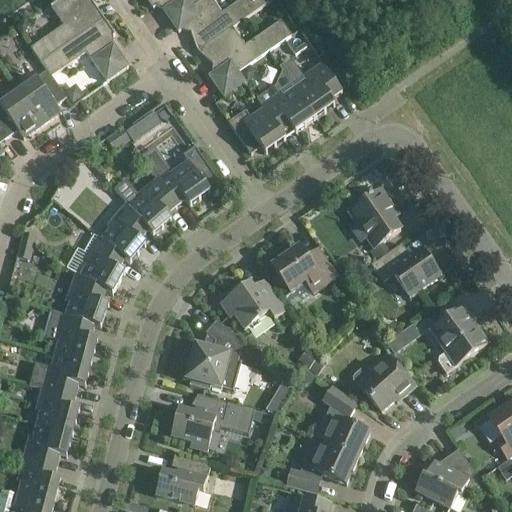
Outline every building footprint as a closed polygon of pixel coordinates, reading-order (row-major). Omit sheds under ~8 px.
[(30,51),(40,66),(104,22),(92,5),(97,1),(96,0),(63,0),(50,9),(63,28),(30,51)] [(144,0),(153,11),(159,7),(171,24),(205,0),(144,0)] [(205,0),(171,24),(178,35),(188,28),(197,54),(265,7),(260,0),(244,0),(221,16),(210,0),(205,0)] [(265,7),(197,54),(218,72),(209,79),(216,90),(238,75),(292,38),(281,23),(245,48),(232,30),(266,7),(265,7)] [(40,66),(46,74),(51,79),(86,56),(106,85),(128,70),(109,42),(115,38),(104,22),(40,66)] [(24,23),(16,28),(22,37),(26,34),(27,28),(24,23)] [(335,108),(331,102),(342,95),(330,79),(322,67),(303,80),(291,62),(279,70),(282,74),(315,122),(330,112),(335,108)] [(254,74),(249,68),(239,75),(247,85),(253,81),(254,74)] [(36,82),(18,95),(42,129),(61,116),(56,109),(66,101),(59,90),(55,85),(51,79),(50,80),(46,74),(36,81),(36,82)] [(276,88),(256,102),(281,137),(291,130),(295,136),(315,122),(282,74),(276,88)] [(244,84),(238,75),(216,90),(224,101),(245,86),(244,83),(244,84)] [(76,88),(65,95),(72,106),(83,98),(76,88)] [(0,106),(0,129),(3,133),(12,126),(23,143),(42,129),(18,95),(1,107),(0,106)] [(285,143),(281,137),(256,102),(263,113),(251,121),(245,114),(228,126),(248,154),(258,147),(265,157),(285,143)] [(154,116),(126,135),(134,146),(162,127),(154,116)] [(128,142),(121,132),(105,143),(112,153),(128,142)] [(140,158),(157,182),(176,211),(185,204),(189,210),(210,196),(207,191),(218,184),(195,150),(184,158),(189,165),(172,177),(153,149),(140,158)] [(172,224),(167,218),(176,211),(157,182),(137,199),(140,202),(130,210),(129,211),(153,239),(172,224)] [(398,219),(380,194),(372,200),(370,198),(367,200),(368,202),(349,215),(360,232),(374,251),(382,246),(400,233),(393,222),(398,219)] [(153,240),(153,239),(129,211),(130,210),(126,207),(107,230),(110,233),(102,243),(125,262),(130,267),(146,248),(140,243),(148,234),(153,240)] [(20,248),(32,251),(35,239),(24,236),(20,248)] [(118,273),(125,262),(102,243),(98,240),(83,266),(87,268),(80,279),(106,295),(112,299),(125,277),(118,273)] [(374,251),(370,254),(377,264),(389,256),(382,246),(374,251)] [(32,251),(20,248),(17,261),(29,264),(32,251)] [(307,262),(299,250),(272,269),(291,296),(306,286),(313,296),(338,279),(319,253),(307,262)] [(404,260),(397,250),(389,256),(377,264),(371,268),(383,285),(393,277),(410,301),(424,291),(440,280),(421,252),(410,259),(409,257),(404,260)] [(349,261),(341,260),(335,264),(333,272),(338,279),(346,280),(352,276),(354,268),(349,261)] [(106,295),(80,279),(76,277),(66,305),(70,307),(66,319),(62,317),(62,318),(78,324),(101,332),(109,309),(102,306),(106,295)] [(276,299),(265,283),(264,284),(267,288),(256,296),(250,286),(220,307),(231,321),(235,318),(245,333),(269,316),(274,323),(287,315),(276,299)] [(6,300),(3,313),(6,314),(19,307),(20,303),(6,300)] [(456,370),(488,348),(461,310),(430,332),(446,356),(438,361),(438,366),(446,377),(456,370)] [(100,332),(101,332),(78,324),(62,318),(56,316),(53,315),(46,341),(59,344),(56,357),(91,367),(97,343),(90,342),(94,330),(100,332)] [(216,324),(205,336),(209,340),(206,351),(195,348),(186,383),(234,396),(242,364),(238,363),(243,347),(216,324)] [(396,339),(386,346),(394,358),(404,350),(396,339)] [(309,355),(301,366),(308,371),(316,360),(309,355)] [(91,367),(56,357),(52,370),(48,369),(42,392),(75,400),(78,389),(85,391),(91,367)] [(402,375),(387,359),(378,367),(380,369),(358,389),(381,416),(402,397),(404,400),(415,390),(402,375)] [(326,367),(318,360),(308,373),(317,379),(326,367)] [(304,386),(311,385),(314,380),(307,375),(301,383),(304,386)] [(277,397),(286,403),(292,393),(282,387),(277,397)] [(75,400),(42,392),(36,414),(40,415),(37,428),(73,437),(79,414),(72,412),(75,400)] [(329,435),(323,447),(358,463),(370,438),(346,426),(347,423),(357,409),(332,392),(323,405),(330,410),(320,431),(329,435)] [(238,409),(197,399),(192,416),(178,413),(171,440),(191,445),(190,450),(207,455),(216,423),(233,428),(238,409)] [(511,406),(490,422),(501,439),(495,443),(509,463),(511,460),(511,406)] [(73,437),(37,428),(33,441),(29,440),(24,462),(56,471),(59,459),(66,461),(73,437)] [(459,429),(449,436),(455,444),(464,437),(459,429)] [(346,489),(358,463),(323,447),(318,459),(309,455),(300,476),(291,474),(287,490),(316,498),(321,481),(322,478),(346,489)] [(483,488),(458,453),(437,468),(434,466),(426,481),(423,479),(415,495),(448,511),(450,511),(458,498),(461,500),(466,491),(470,497),(483,488)] [(211,468),(180,460),(175,478),(162,475),(155,499),(174,504),(195,510),(199,495),(203,496),(211,468)] [(22,485),(18,498),(54,508),(60,484),(53,482),(56,471),(24,462),(18,484),(22,485)] [(509,463),(497,471),(501,477),(511,469),(511,467),(509,463)] [(271,473),(260,471),(257,481),(268,484),(271,473)] [(52,511),(54,508),(18,498),(1,494),(0,498),(0,507),(1,508),(0,511),(52,511)] [(326,511),(328,508),(291,498),(287,511),(326,511)]
